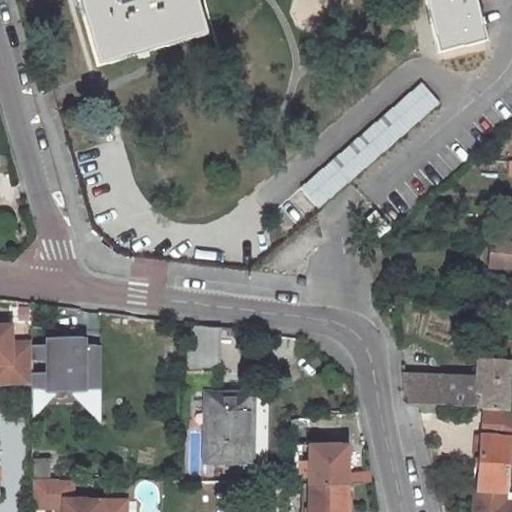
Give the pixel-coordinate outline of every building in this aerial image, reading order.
[(113,89),(227,55),(211,0),(93,0),(86,2),(113,89)] [(423,0),(434,44),(480,32),(471,0),(423,0)] [(323,207),(441,100),(422,79),(305,188),(323,207)] [(391,227),(396,222),(383,209),(370,221),(382,235),(391,227)] [(511,239),(496,238),(494,263),(511,264),(511,239)] [(0,383),(32,383),(32,374),(32,360),(31,352),(11,353),(11,342),(11,325),(0,325),(0,383)] [(189,325),(189,366),(223,366),(224,325),(189,325)] [(46,346),(31,346),(31,352),(32,360),(47,360),(47,373),(32,374),(32,383),(32,388),(45,388),(45,393),(89,392),(88,388),(88,344),(87,336),(46,337),(46,346)] [(11,353),(31,352),(31,346),(31,341),(11,342),(11,353)] [(102,344),(88,344),(88,388),(102,388),(102,344)] [(477,405),(506,410),(508,360),(479,356),(478,374),(402,370),(405,399),(419,399),(478,402),(477,405)] [(252,457),(253,392),(208,391),(208,458),(252,457)] [(474,485),(472,511),(511,511),(511,502),(502,502),(504,488),(507,436),(481,434),(474,434),(473,456),(472,475),(478,475),(477,485),(474,485)] [(348,444),(308,444),(309,478),(348,479),(348,444)] [(53,479),(53,457),(32,457),(32,479),(53,479)] [(32,479),(33,506),(58,506),(65,506),(64,511),(126,511),(127,498),(73,498),(73,478),(53,479),(32,479)] [(300,478),(300,511),(308,511),(309,478),(300,478)] [(308,511),(347,511),(348,479),(309,478),(308,511)]
